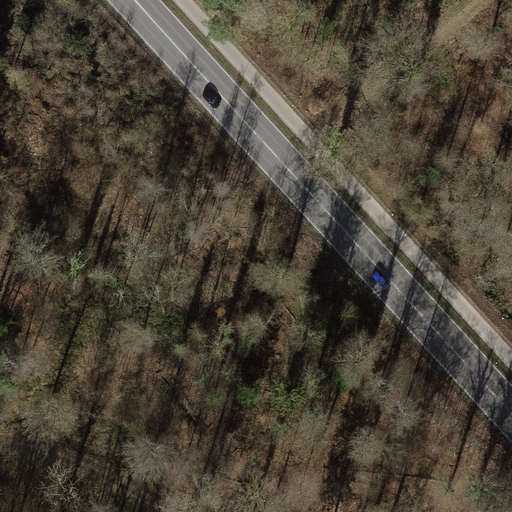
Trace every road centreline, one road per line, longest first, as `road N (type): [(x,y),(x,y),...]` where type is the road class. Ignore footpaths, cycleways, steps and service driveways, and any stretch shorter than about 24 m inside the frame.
road 1 (primary): [(134,0),(511,412)]
road 2 (track): [(0,448),(45,447),(179,511)]
road 3 (track): [(471,0),(328,127)]
